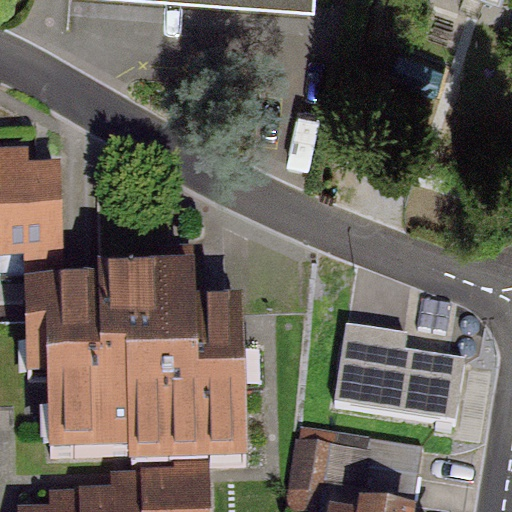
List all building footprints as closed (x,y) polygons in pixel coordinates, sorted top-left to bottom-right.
[(314,0),(125,0),(314,13),(314,0)] [(511,2),(511,0),(466,0),(506,17),(511,2)] [(26,302),(62,301),(58,181),(36,181),(26,182),(25,165),(0,165),(0,257),(0,263),(25,263),(26,302)] [(62,301),(26,302),(29,382),(48,382),(51,458),(131,456),(131,471),(176,470),(207,469),(246,468),(242,319),(194,320),(192,253),(159,254),(160,284),(101,286),(101,300),(62,301)] [(417,344),(341,332),(328,411),(454,432),(464,371),(414,363),(417,344)] [(142,486),(143,511),(208,511),(207,469),(176,470),(176,485),(142,486)] [(114,505),(81,506),(81,511),(143,511),(142,486),(113,487),(114,505)]
